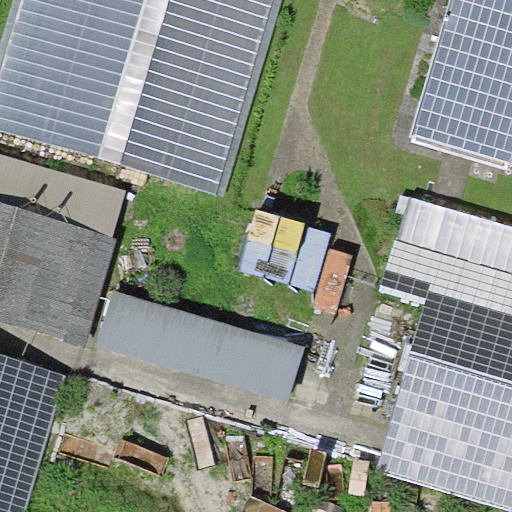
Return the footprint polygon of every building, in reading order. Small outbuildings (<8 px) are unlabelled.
[(17,0),(0,62),(0,136),(216,198),(272,0),(17,0)] [(511,0),(453,0),(415,134),(511,161),(511,0)] [(511,224),(409,195),(381,290),(426,303),(378,469),(511,507),(511,224)] [(115,237),(0,204),(0,318),(85,343),(115,237)] [(305,346),(113,291),(98,343),(290,398),(305,346)] [(0,352),(0,511),(23,511),(64,371),(0,352)]
